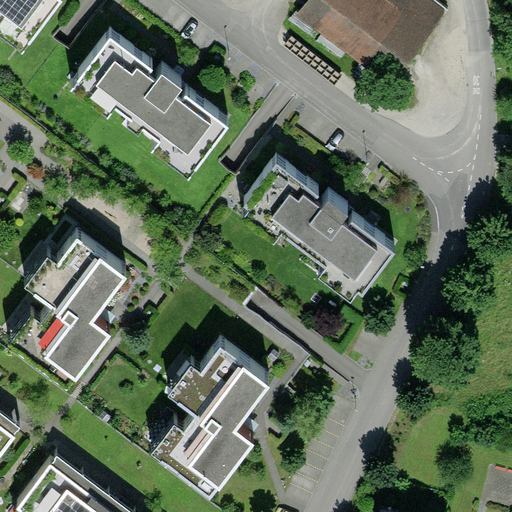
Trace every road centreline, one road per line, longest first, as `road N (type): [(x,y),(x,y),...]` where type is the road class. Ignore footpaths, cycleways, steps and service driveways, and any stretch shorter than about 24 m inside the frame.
road 1 (residential): [(329,511),(454,247),(473,182)]
road 2 (residential): [(473,182),(416,160),(194,0)]
road 3 (unclassified): [(473,182),(485,60),(473,0)]
